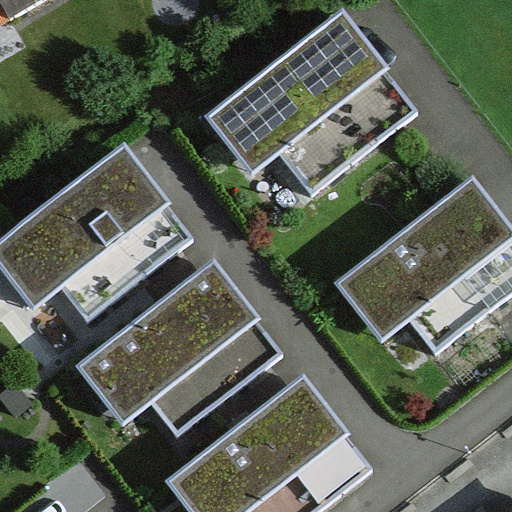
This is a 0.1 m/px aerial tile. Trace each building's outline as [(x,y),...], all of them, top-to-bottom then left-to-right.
[(0,0),(0,10),(1,9),(10,23),(46,0),(0,0)] [(423,112),(345,13),(203,123),(251,183),(283,158),(314,198),(423,112)] [(191,246),(121,157),(0,250),(0,273),(32,315),(60,293),(87,327),(191,246)] [(511,300),(511,219),(478,176),(333,288),(381,350),(409,329),(434,361),(511,300)] [(288,356),(215,264),(76,373),(121,430),(149,408),(178,443),(288,356)] [(322,511),(374,472),(301,380),(166,486),(186,511),(322,511)]
